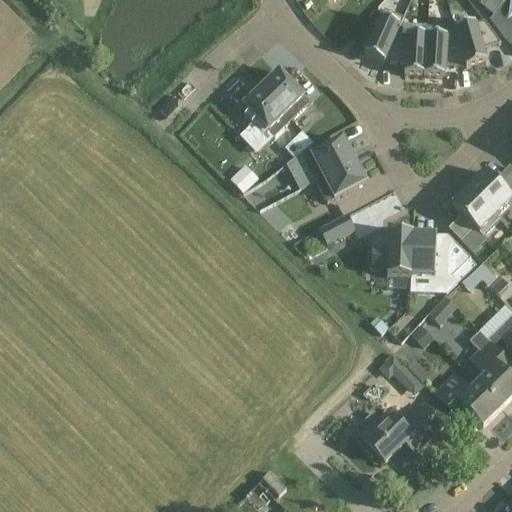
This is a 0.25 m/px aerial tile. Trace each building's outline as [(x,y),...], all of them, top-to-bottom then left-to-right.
[(362,0),(349,15),(361,26),(385,0),(362,0)] [(483,0),(480,7),(494,15),(503,0),(483,0)] [(478,19),(447,31),(461,67),(461,68),(481,61),(475,44),(491,38),(478,19)] [(432,40),(419,41),(421,81),(441,80),(441,68),(461,67),(447,31),(444,21),(431,22),(432,40)] [(390,33),(380,70),(400,69),(400,81),(421,81),(419,41),(406,41),(405,23),(392,24),(390,33)] [(369,28),(359,66),(379,72),(380,70),(390,33),(369,28)] [(309,106),(278,75),(277,76),(274,74),(265,82),(268,85),(263,90),(262,90),(260,92),(291,124),(309,106)] [(247,75),(228,86),(237,102),(256,91),(247,75)] [(273,141),(291,124),(260,92),(258,94),(253,99),(250,97),(241,105),(244,108),(243,109),(273,141)] [(284,152),(294,162),(314,147),(302,135),(284,152)] [(304,163),(314,182),(314,183),(315,185),(354,164),(343,142),(304,163)] [(315,185),(316,188),(317,187),(327,207),(366,186),(354,164),(315,185)] [(511,192),(511,172),(508,169),(495,182),(509,196),(511,192)] [(230,184),(243,196),(257,182),(245,170),(230,184)] [(247,195),(274,233),(301,214),(284,190),(292,185),(281,170),(247,195)] [(511,202),(485,175),(468,191),(496,220),(497,219),(511,203),(511,202)] [(496,220),(468,191),(451,208),(461,219),(448,232),(460,245),(474,231),(482,240),(500,222),(497,219),(496,220)] [(319,235),(327,251),(355,236),(346,221),(319,235)] [(411,280),(413,237),(388,236),(387,252),(371,251),(370,275),(386,275),(386,280),(411,281),(411,280)] [(413,237),(411,280),(434,281),(434,280),(452,281),(470,262),(453,245),(448,250),(436,250),(436,238),(413,237)] [(488,290),(496,282),(482,268),(462,288),(470,296),(482,285),(488,290)] [(490,289),(498,298),(507,289),(498,281),(490,289)] [(437,327),(453,310),(444,302),(428,319),(428,320),(437,327)] [(511,318),(487,343),(508,364),(510,366),(511,363),(511,318)] [(388,332),(377,321),(370,328),(381,339),(388,332)] [(422,331),(412,341),(424,354),(434,344),(422,331)] [(486,380),(478,388),(502,412),(511,401),(511,384),(500,373),(508,364),(487,343),(479,335),(470,345),(479,355),(470,363),(486,380)] [(415,362),(406,370),(395,356),(383,366),(409,399),(431,382),(415,362)] [(483,430),(502,412),(478,388),(469,396),(454,380),(434,399),(456,422),(465,412),(483,430)] [(379,433),(367,421),(353,435),(368,450),(365,455),(371,460),(376,458),(385,467),(405,447),(415,457),(452,420),(433,401),(425,409),(425,408),(402,430),(392,420),(379,433)] [(270,475),(263,482),(279,499),(286,493),(270,475)]
